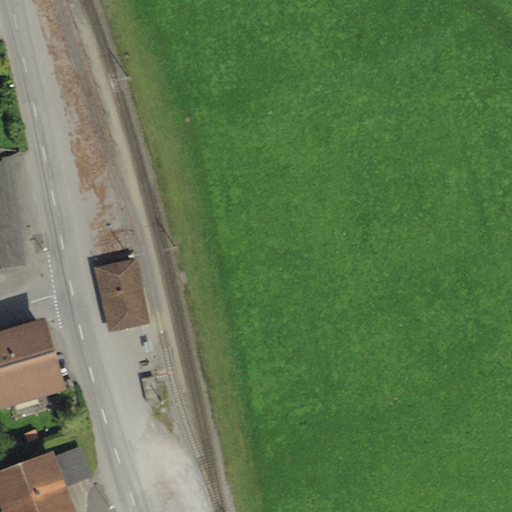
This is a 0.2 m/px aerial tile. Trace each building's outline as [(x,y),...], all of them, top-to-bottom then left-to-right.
[(10,159),(0,160),(0,270),(27,266),(10,159)] [(135,259),(94,268),(105,322),(124,318),(126,328),(149,324),(135,259)] [(45,317),(0,329),(0,408),(66,388),(45,317)] [(124,318),(105,322),(108,332),(126,328),(124,318)] [(156,376),(143,378),(148,406),(161,403),(156,376)] [(80,446),(56,455),(68,485),(91,476),(80,446)] [(0,499),(4,511),(71,511),(76,511),(53,450),(0,470),(0,499)]
